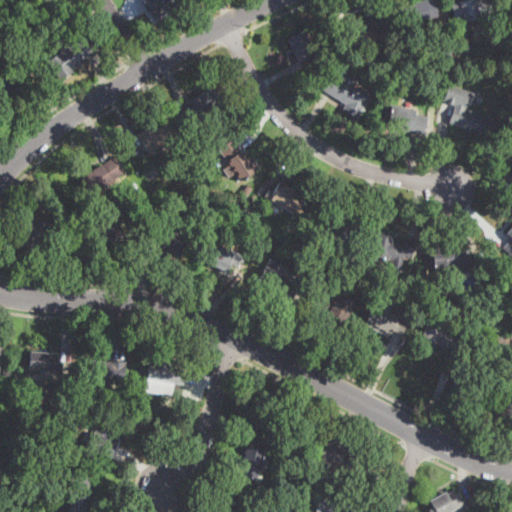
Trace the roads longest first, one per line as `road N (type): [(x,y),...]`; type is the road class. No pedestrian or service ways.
road 1 (residential): [(0,290),(185,312),(466,456),(511,470)]
road 2 (residential): [(0,178),(82,110),(271,0)]
road 3 (residential): [(227,22),(255,79),(301,134),(347,162),(451,187)]
road 4 (residential): [(161,486),(198,464),(235,336)]
